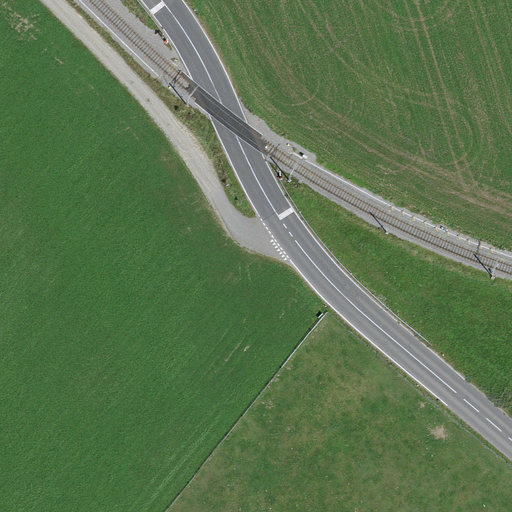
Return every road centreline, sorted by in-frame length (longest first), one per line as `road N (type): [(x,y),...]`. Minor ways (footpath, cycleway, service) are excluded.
road 1 (primary): [(511,440),(314,258),(267,201),(177,23),(156,0)]
road 2 (track): [(314,258),(239,241),(166,122),(32,0)]
